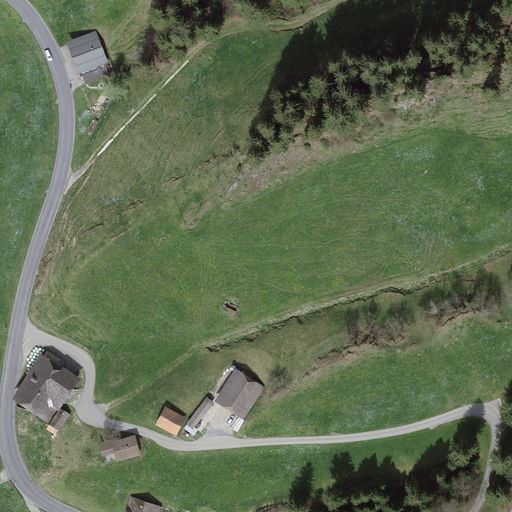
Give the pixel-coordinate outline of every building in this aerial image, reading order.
[(80,69),(101,61),(92,37),(71,45),(80,69)] [(82,73),(86,85),(108,76),(103,65),(82,73)] [(240,308),(222,299),(218,307),(236,316),(240,308)] [(51,417),(62,401),(61,400),(76,378),(48,359),(21,397),(51,417)] [(238,374),(221,400),(242,414),(259,388),(238,374)] [(188,422),(194,427),(211,405),(205,400),(188,422)] [(175,432),(182,418),(165,409),(158,422),(175,432)] [(60,410),(51,424),(58,429),(68,415),(60,410)] [(133,438),(114,443),(119,458),(137,453),(133,438)] [(156,511),(157,510),(134,503),(130,511),(156,511)]
